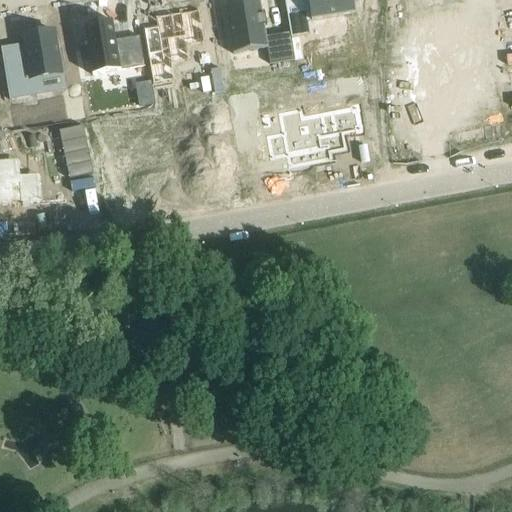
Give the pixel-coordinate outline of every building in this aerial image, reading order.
[(260,0),(238,0),(224,2),(233,54),(267,49),(270,64),(295,60),(291,38),(290,33),(266,37),(260,0)] [(308,0),(308,1),(285,5),(290,33),(291,38),(309,35),(307,23),(356,14),(353,0),(308,0)] [(157,28),(144,30),(153,85),(175,81),(172,64),(189,61),(187,47),(205,44),(199,11),(156,18),(157,28)] [(113,21),(84,26),(93,75),(145,67),(142,48),(118,52),(116,40),(113,21)] [(25,50),(2,54),(10,100),(42,95),(39,83),(65,78),(61,55),(58,56),(54,31),(23,36),(24,44),(25,50)] [(254,92),(230,97),(238,144),(261,140),(254,92)] [(282,134),(267,137),(271,159),(286,156),(288,168),(307,165),(346,157),(347,157),(342,133),(360,130),(358,120),(360,119),(358,107),(303,117),(301,110),(278,114),(282,134)] [(91,177),(83,130),(60,134),(67,181),(91,177)] [(0,207),(21,207),(21,209),(33,208),(33,206),(41,206),(39,178),(20,179),(19,163),(0,163),(0,207)]
